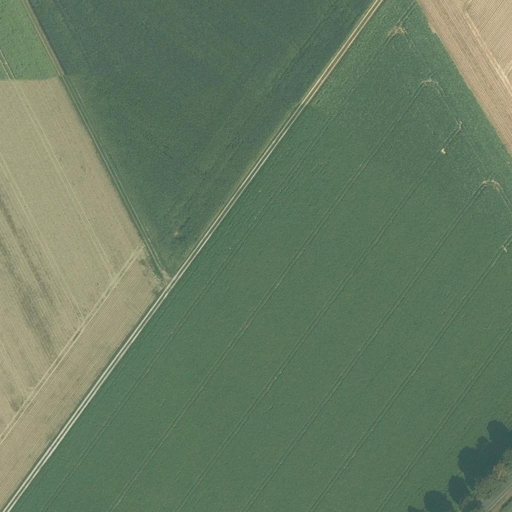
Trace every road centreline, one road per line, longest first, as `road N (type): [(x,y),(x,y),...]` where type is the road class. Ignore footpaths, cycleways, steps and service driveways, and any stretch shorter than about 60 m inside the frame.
road 1 (track): [(379,0),(8,511)]
road 2 (track): [(23,0),(168,289)]
